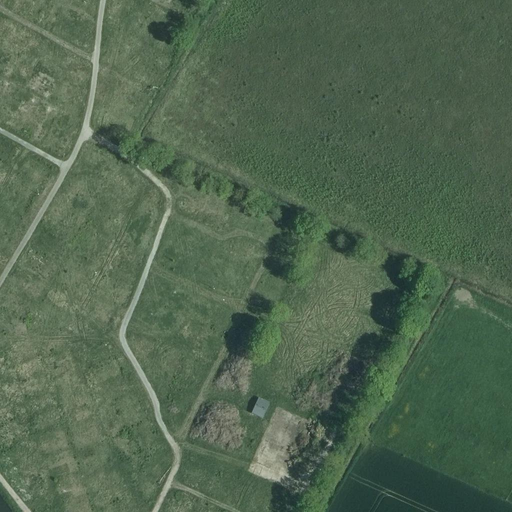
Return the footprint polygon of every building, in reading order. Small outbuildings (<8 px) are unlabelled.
[(182,34),(189,15),(181,12),(174,31),(182,34)] [(122,14),(119,19),(136,31),(140,25),(122,14)] [(66,16),(63,24),(85,33),(88,26),(66,16)] [(15,33),(22,35),(24,29),(18,27),(15,33)] [(136,49),(142,34),(135,31),(129,47),(136,49)] [(151,43),(155,36),(148,32),(138,50),(150,57),(156,47),(151,43)] [(119,39),(113,49),(119,53),(125,43),(119,39)] [(18,51),(21,45),(15,42),(12,48),(18,51)] [(0,47),(0,57),(15,65),(19,57),(0,47)] [(57,71),(63,74),(69,60),(50,52),(46,59),(41,57),(36,70),(39,71),(37,77),(52,83),(57,71)] [(80,52),(77,59),(84,62),(87,55),(80,52)] [(159,52),(154,70),(168,74),(171,63),(165,62),(167,55),(159,52)] [(91,77),(94,70),(77,63),(74,69),(91,77)] [(17,74),(7,94),(13,97),(23,77),(17,74)] [(75,74),(71,82),(82,87),(85,78),(75,74)] [(132,74),(121,92),(145,105),(151,94),(143,89),(147,82),(132,74)] [(1,79),(0,82),(0,87),(7,90),(10,82),(1,79)] [(28,80),(18,102),(25,105),(35,83),(28,80)] [(37,85),(29,103),(39,107),(46,89),(37,85)] [(64,93),(78,100),(83,92),(69,85),(64,93)] [(50,91),(40,112),(47,115),(58,94),(50,91)] [(114,99),(112,107),(134,112),(136,104),(114,99)] [(68,105),(57,127),(64,130),(75,108),(68,105)] [(29,122),(32,116),(26,113),(23,119),(29,122)] [(126,124),(129,117),(123,115),(120,121),(126,124)] [(48,118),(44,125),(51,129),(55,121),(48,118)] [(0,140),(0,149),(16,159),(20,153),(0,140)] [(86,158),(82,166),(103,176),(107,169),(86,158)] [(28,167),(24,172),(41,183),(44,177),(28,167)] [(129,180),(135,175),(131,170),(125,175),(129,180)] [(78,175),(74,183),(95,194),(99,186),(78,175)] [(125,180),(122,186),(130,190),(133,184),(125,180)] [(101,197),(105,189),(100,186),(96,195),(101,197)] [(78,188),(76,196),(85,198),(87,190),(78,188)] [(58,202),(87,218),(92,209),(69,196),(68,198),(62,195),(58,202)] [(107,201),(127,210),(130,204),(110,195),(107,201)] [(253,217),(258,199),(248,196),(244,214),(253,217)] [(23,218),(27,212),(8,199),(4,205),(23,218)] [(150,213),(153,206),(147,203),(144,210),(150,213)] [(264,222),(270,225),(278,210),(272,207),(264,222)] [(65,218),(75,222),(78,214),(68,210),(65,218)] [(100,212),(96,220),(101,222),(105,214),(100,212)] [(143,237),(155,239),(159,218),(141,214),(139,222),(151,225),(150,231),(145,230),(143,237)] [(294,216),(289,235),(297,237),(302,218),(294,216)] [(0,225),(10,231),(13,225),(0,217),(0,225)] [(119,228),(121,220),(105,217),(103,225),(119,228)] [(49,224),(69,236),(73,229),(53,218),(49,224)] [(176,229),(184,233),(188,225),(179,222),(176,229)] [(93,224),(91,228),(107,235),(109,231),(93,224)] [(74,229),(70,236),(75,240),(79,233),(74,229)] [(205,239),(208,232),(201,229),(198,236),(205,239)] [(47,230),(43,238),(57,245),(61,237),(47,230)] [(91,230),(87,237),(108,248),(111,240),(91,230)] [(197,238),(194,243),(202,246),(204,241),(197,238)] [(231,258),(239,241),(233,238),(225,255),(231,258)] [(243,245),(260,252),(263,246),(245,238),(243,245)] [(64,239),(59,246),(69,252),(74,246),(64,239)] [(102,257),(106,250),(88,240),(84,247),(102,257)] [(167,255),(184,261),(185,258),(193,262),(198,249),(173,240),(167,255)] [(285,241),(282,248),(300,254),(302,246),(285,241)] [(82,257),(87,252),(82,247),(77,252),(82,257)] [(211,267),(214,259),(207,256),(207,254),(200,252),(194,269),(203,272),(206,265),(211,267)] [(286,253),(283,258),(291,262),(293,256),(286,253)] [(236,264),(255,271),(259,260),(239,254),(236,264)] [(77,265),(80,259),(74,256),(71,262),(77,265)] [(139,270),(143,261),(130,256),(126,264),(139,270)] [(33,261),(28,268),(49,284),(54,277),(33,261)] [(271,277),(284,282),(289,269),(276,264),(271,277)] [(73,266),(69,274),(87,282),(91,275),(73,266)] [(110,270),(106,283),(112,285),(117,272),(110,270)] [(129,285),(127,293),(133,294),(136,277),(118,273),(114,290),(124,292),(126,284),(129,285)] [(238,278),(232,276),(229,282),(246,289),(250,279),(240,275),(238,278)] [(60,286),(74,292),(77,284),(63,278),(60,286)] [(268,279),(264,288),(278,294),(283,285),(268,279)] [(13,288),(40,300),(44,292),(16,280),(13,288)] [(103,293),(102,300),(120,304),(121,298),(103,293)] [(272,302),(274,296),(268,294),(266,300),(272,302)] [(0,306),(21,316),(25,308),(4,298),(0,306)] [(36,311),(39,302),(30,299),(27,309),(36,311)] [(172,301),(167,319),(179,322),(183,304),(172,301)] [(277,315),(279,307),(257,301),(253,316),(258,318),(260,310),(277,315)] [(193,319),(205,323),(208,313),(196,309),(193,319)] [(48,315),(50,322),(71,317),(70,310),(48,315)] [(27,329),(31,320),(21,316),(17,325),(27,329)] [(213,316),(206,337),(213,340),(220,319),(213,316)] [(0,328),(14,334),(17,327),(0,319),(0,328)] [(63,330),(57,332),(59,339),(50,342),(52,347),(76,339),(73,332),(65,335),(63,330)] [(242,340),(238,346),(251,353),(255,346),(242,340)] [(54,357),(61,355),(60,348),(53,350),(54,357)] [(60,366),(82,357),(80,350),(57,359),(60,366)] [(166,370),(161,384),(169,387),(182,356),(168,350),(161,368),(166,370)] [(100,368),(105,366),(108,371),(127,363),(121,351),(97,362),(100,368)] [(196,352),(192,361),(206,367),(210,358),(196,352)] [(196,374),(205,376),(207,368),(198,365),(196,374)] [(65,375),(69,384),(77,381),(73,371),(65,375)] [(83,380),(86,387),(91,384),(88,378),(83,380)] [(50,399),(59,397),(57,387),(48,389),(50,399)] [(261,403),(270,408),(278,393),(268,388),(261,403)] [(146,391),(140,393),(147,409),(153,407),(146,391)] [(52,406),(56,416),(69,410),(65,400),(52,406)] [(118,403),(111,405),(113,411),(120,409),(118,403)] [(75,409),(77,415),(85,412),(82,406),(75,409)] [(99,425),(107,422),(105,417),(97,421),(99,425)] [(150,418),(142,421),(152,442),(160,439),(150,418)] [(68,439),(77,435),(70,419),(61,423),(66,434),(54,440),(56,445),(68,440),(68,439)] [(134,447),(142,443),(146,452),(152,449),(142,428),(135,431),(138,438),(131,441),(134,447)] [(86,442),(104,435),(102,429),(84,436),(86,442)] [(211,449),(214,441),(200,436),(197,444),(211,449)] [(23,454),(31,445),(25,440),(17,448),(23,454)] [(90,443),(84,447),(88,453),(94,448),(90,443)] [(90,453),(94,462),(107,456),(103,447),(90,453)] [(41,457),(24,474),(29,479),(46,463),(41,457)] [(206,469),(208,460),(195,457),(192,466),(206,469)] [(83,474),(84,478),(91,476),(88,465),(70,470),(72,478),(83,474)] [(124,465),(104,474),(107,480),(127,471),(124,465)] [(46,467),(41,475),(47,478),(51,471),(46,467)] [(237,474),(223,469),(220,478),(234,482),(237,474)] [(243,489),(251,473),(245,470),(237,486),(243,489)] [(109,485),(114,493),(123,487),(117,479),(109,485)] [(264,479),(261,490),(267,492),(271,481),(264,479)] [(86,480),(79,483),(81,489),(88,487),(86,480)] [(279,507),(287,509),(291,496),(299,498),(302,490),(286,485),(279,507)] [(76,500),(98,496),(96,489),(75,492),(76,500)] [(110,511),(113,511),(142,498),(140,493),(121,502),(120,499),(107,505),(110,511)] [(191,504),(195,497),(189,494),(185,501),(191,504)] [(78,503),(79,510),(87,509),(86,501),(78,503)]
